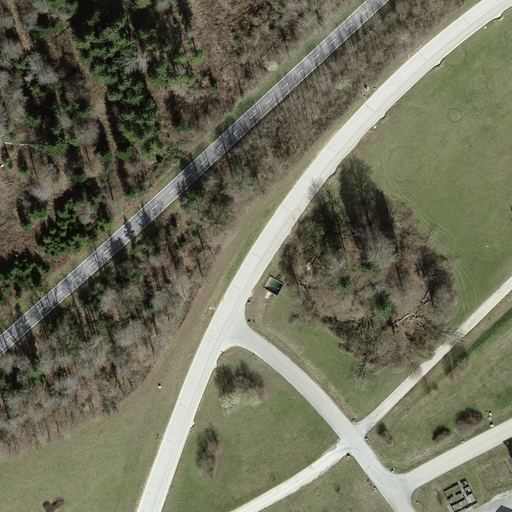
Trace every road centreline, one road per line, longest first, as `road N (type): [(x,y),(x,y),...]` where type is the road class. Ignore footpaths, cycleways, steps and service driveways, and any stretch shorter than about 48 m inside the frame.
road 1 (secondary): [(377,0),(0,347)]
road 2 (track): [(244,511),(332,457),(511,283)]
road 3 (track): [(410,511),(301,381),(222,321)]
road 4 (track): [(393,490),(511,430)]
